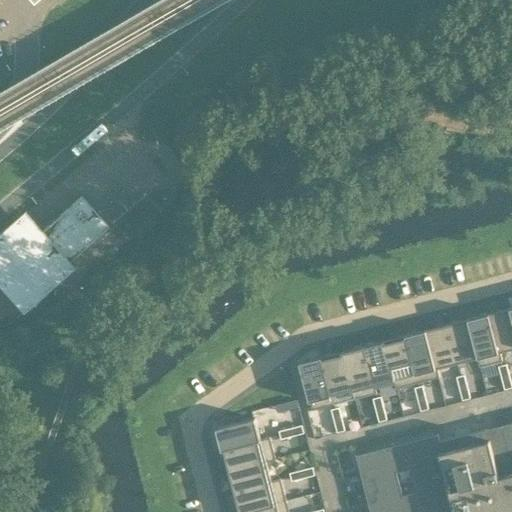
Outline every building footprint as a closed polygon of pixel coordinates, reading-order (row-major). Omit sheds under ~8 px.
[(119,230),(127,239),(159,210),(151,201),(144,193),(112,221),(119,230)] [(38,232),(66,265),(68,263),(68,262),(107,227),(81,196),(41,232),(40,231),(38,232)] [(78,268),(27,211),(0,234),(0,286),(25,315),(78,268)] [(511,316),(510,308),(489,313),(501,361),(502,361),(500,352),(511,348),(511,316)] [(489,313),(468,319),(480,367),(501,361),(489,313)] [(468,319),(447,324),(457,363),(477,358),(480,367),(468,319)] [(447,324),(426,330),(439,378),(440,377),(437,368),(457,363),(447,324)] [(426,330),(405,335),(418,383),(439,378),(426,330)] [(405,335),(384,340),(397,388),(418,383),(405,335)] [(384,340),(363,346),(376,394),(377,393),(376,389),(395,384),(396,389),(397,388),(384,340)] [(363,346),(343,351),(355,399),(376,394),(363,346)] [(343,351),(322,356),(334,404),(355,399),(343,351)] [(322,356),(300,362),(312,410),(334,404),(322,356)] [(506,364),(498,366),(501,378),(509,376),(506,364)] [(464,375),(456,377),(459,388),(467,386),(464,375)] [(511,385),(509,376),(501,378),(504,389),(511,387),(511,385)] [(423,386),(415,388),(418,399),(426,397),(423,386)] [(467,386),(459,388),(462,400),(470,398),(467,386)] [(381,396),(373,398),(376,410),(384,408),(381,396)] [(426,397),(418,399),(421,411),(429,409),(426,397)] [(339,407),(331,409),(334,421),(342,419),(339,407)] [(384,408),(376,410),(379,422),(387,420),(384,408)] [(255,418),(217,428),(222,450),(270,437),(270,436),(261,439),(255,418)] [(342,419),(334,421),(337,432),(345,430),(342,419)] [(438,434),(356,455),(371,510),(371,511),(511,511),(511,422),(485,429),(440,441),(438,434)] [(302,425),(290,428),(292,436),(304,433),(302,425)] [(290,428),(279,431),(281,439),(292,436),(290,428)] [(270,437),(222,450),(228,471),(276,458),(270,437)] [(276,458),(228,471),(233,491),(281,479),(281,478),(271,481),(267,462),(276,459),(276,458)] [(313,467),(301,470),(303,478),(315,475),(313,467)] [(301,470),(290,473),(292,481),(303,478),(301,470)] [(281,479),(233,491),(238,511),(239,511),(286,500),(281,479)] [(289,511),(286,500),(239,511),(289,511)]
